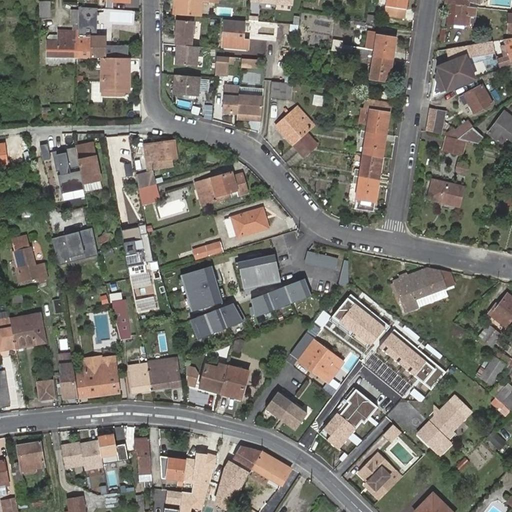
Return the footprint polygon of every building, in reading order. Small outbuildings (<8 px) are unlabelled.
[(177,0),(177,16),(200,18),(200,17),(208,17),(208,9),(201,9),(201,0),(177,0)] [(406,17),(408,0),(387,0),(385,14),(406,17)] [(51,2),(40,2),(40,19),(50,19),(51,2)] [(465,7),(448,5),(446,26),(463,27),(469,27),(470,17),(464,16),(465,7)] [(94,9),(80,7),(80,12),(80,13),(79,58),(104,58),(106,58),(106,38),(93,38),(93,19),(94,9)] [(474,17),(475,8),(470,8),(465,7),(464,16),(470,17),(474,17)] [(80,13),(80,12),(73,12),(72,32),(59,32),(59,35),(59,40),(46,40),(46,58),(79,58),(80,13)] [(132,23),(132,13),(109,12),(108,21),(132,23)] [(192,48),(194,23),(178,21),(176,46),(178,46),(192,48)] [(245,24),(225,23),(223,45),(220,45),(219,48),(243,49),(245,24)] [(366,34),(363,49),(373,51),(376,35),(366,34)] [(351,48),(350,54),(382,60),(383,52),(393,54),(396,38),(376,35),(373,51),(363,49),(351,48)] [(494,53),(493,42),(443,50),(450,64),(438,68),(432,97),(474,80),(473,78),(480,76),(475,65),(469,67),(465,58),(467,57),(467,58),(494,53)] [(511,43),(502,47),(505,58),(497,60),(499,68),(511,64),(511,62),(511,61),(511,43)] [(178,46),(176,66),(196,68),(198,48),(192,48),(178,46)] [(383,52),(382,60),(392,61),(393,54),(383,52)] [(382,60),(350,54),(349,61),(371,65),(368,80),(388,84),(391,69),(381,67),(382,60)] [(217,56),(215,74),(226,75),(227,63),(227,57),(217,56)] [(106,58),(104,58),(103,90),(122,91),(128,91),(129,59),(106,58)] [(242,58),(241,67),(257,68),(257,59),(242,58)] [(381,67),(391,69),(392,61),(382,60),(381,67)] [(174,94),(198,97),(200,78),(175,76),(174,94)] [(290,100),(292,85),(272,82),(271,98),(290,100)] [(483,85),(460,97),(465,105),(469,103),(475,114),(493,104),(483,85)] [(239,89),(224,87),(222,115),(236,116),(238,98),(239,89)] [(263,97),(263,89),(239,87),(239,95),(263,97)] [(262,101),(238,98),(236,116),(236,119),(252,120),(252,123),(260,124),(262,101)] [(365,100),(359,130),(376,133),(386,135),(391,104),(365,100)] [(277,128),(293,146),(307,134),(314,127),(297,109),(277,128)] [(430,110),(425,131),(441,135),(444,113),(430,110)] [(511,142),(511,118),(505,114),(488,135),(497,141),(502,135),(508,140),(511,142)] [(472,129),(473,128),(469,122),(448,137),(457,140),(472,129)] [(483,139),(472,129),(457,140),(465,141),(469,143),(478,145),(483,139)] [(376,133),(359,130),(358,137),(365,139),(362,155),(382,158),(385,142),(375,141),(376,133)] [(385,142),(386,135),(376,133),(375,141),(385,142)] [(307,134),(293,146),(299,152),(312,140),(307,134)] [(502,135),(497,141),(503,145),(508,140),(502,135)] [(457,140),(448,137),(445,137),(442,151),(461,156),(465,141),(457,140)] [(312,140),(299,152),(304,158),(317,146),(312,140)] [(54,156),(51,142),(41,143),(44,158),(54,156)] [(157,162),(172,160),(177,159),(174,142),(145,146),(146,161),(149,161),(150,167),(158,166),(157,162)] [(94,143),(76,146),(84,183),(102,180),(94,143)] [(382,158),(362,155),(360,170),(353,169),(352,176),(369,178),(378,180),(382,158)] [(173,168),(172,160),(157,162),(158,166),(158,170),(173,168)] [(462,176),(464,169),(457,167),(454,174),(462,176)] [(151,173),(138,177),(140,189),(155,185),(151,173)] [(203,181),(210,203),(230,197),(229,193),(237,190),(232,173),(203,181)] [(369,178),(352,176),(351,183),(357,184),(353,208),(373,212),(377,187),(368,186),(369,178)] [(368,186),(377,187),(378,180),(369,178),(368,186)] [(202,205),(210,203),(203,181),(195,184),(202,205)] [(427,200),(456,206),(460,188),(431,182),(427,200)] [(155,185),(140,189),(143,207),(161,202),(155,185)] [(262,218),(265,217),(263,209),(225,219),(229,236),(237,234),(238,238),(265,230),(262,218)] [(139,224),(121,229),(128,264),(152,259),(148,234),(142,236),(139,224)] [(92,228),(52,238),(59,265),(98,255),(92,228)] [(14,248),(22,279),(38,275),(39,279),(48,277),(43,261),(36,263),(31,244),(29,245),(26,236),(13,239),(15,248),(14,248)] [(209,257),(224,252),(221,243),(206,246),(209,257)] [(193,250),(196,260),(209,257),(206,246),(193,250)] [(338,258),(307,251),(304,263),(335,270),(338,258)] [(271,255),(238,262),(244,290),(277,284),(271,255)] [(349,261),(344,260),(337,288),(340,289),(340,288),(349,284),(349,261)] [(144,265),(128,268),(130,276),(146,273),(144,265)] [(212,266),(180,275),(191,311),(222,299),(212,266)] [(452,271),(435,268),(400,279),(401,281),(407,301),(410,310),(424,305),(420,297),(457,285),(452,271)] [(407,301),(401,281),(397,282),(404,302),(407,301)] [(284,286),(251,299),(255,316),(311,294),(306,282),(284,286)] [(39,292),(9,297),(10,304),(23,302),(23,300),(40,298),(39,292)] [(120,294),(109,295),(110,303),(118,302),(121,301),(120,294)] [(505,331),(511,321),(511,297),(509,296),(500,307),(497,305),(488,316),(505,331)] [(385,327),(347,298),(332,317),(370,347),(385,327)] [(126,311),(120,311),(118,302),(110,303),(120,338),(130,337),(126,311)] [(233,303),(190,320),(197,338),(243,321),(233,303)] [(40,316),(12,321),(16,347),(44,342),(40,316)] [(0,349),(16,347),(12,321),(0,322),(0,349)] [(489,326),(478,340),(490,347),(500,336),(489,326)] [(447,372),(394,329),(378,347),(431,391),(447,372)] [(238,340),(235,341),(232,352),(239,354),(243,342),(238,340)] [(507,355),(511,349),(501,341),(497,345),(507,355)] [(314,369),(330,381),(344,364),(315,342),(299,362),(311,372),(314,369)] [(3,356),(18,354),(17,348),(2,350),(3,356)] [(511,367),(511,361),(498,352),(494,358),(505,366),(503,369),(508,372),(511,367)] [(84,361),(85,370),(115,365),(113,357),(84,361)] [(505,366),(494,358),(480,379),(492,387),(503,369),(505,366)] [(148,364),(153,390),(180,386),(176,360),(148,364)] [(62,400),(79,398),(75,379),(74,371),(72,364),(59,366),(60,375),(58,375),(62,400)] [(132,393),(153,390),(148,364),(129,367),(132,393)] [(75,379),(79,398),(119,393),(115,365),(85,370),(86,377),(75,379)] [(210,387),(221,390),(227,371),(205,365),(199,388),(209,391),(210,387)] [(195,369),(186,366),(187,384),(195,387),(198,374),(195,369)] [(221,390),(220,394),(230,396),(231,393),(242,396),(249,372),(228,366),(227,371),(221,390)] [(0,388),(10,387),(7,367),(0,368),(0,388)] [(328,385),(330,381),(314,369),(311,372),(328,385)] [(85,370),(74,371),(75,379),(86,377),(85,370)] [(58,375),(53,376),(58,400),(62,400),(58,375)] [(52,383),(38,385),(40,401),(55,399),(52,383)] [(488,394),(510,412),(511,409),(511,396),(498,384),(488,394)] [(12,407),(10,387),(0,388),(0,392),(2,409),(12,407)] [(354,389),(319,433),(339,449),(374,405),(354,389)] [(307,414),(278,392),(265,409),(295,431),(307,414)] [(466,415),(448,400),(419,434),(443,455),(454,442),(448,437),(466,415)] [(393,425),(384,435),(392,442),(401,432),(393,425)] [(496,429),(489,436),(500,448),(507,441),(496,429)] [(114,435),(98,438),(98,441),(103,464),(119,461),(114,435)] [(150,473),(157,472),(157,460),(149,460),(149,438),(133,439),(134,452),(136,452),(138,475),(150,475),(150,473)] [(98,441),(80,444),(84,464),(85,470),(103,466),(103,464),(98,441)] [(80,442),(61,446),(65,468),(84,464),(80,444),(80,442)] [(44,467),(39,443),(17,446),(20,463),(22,475),(35,473),(35,469),(44,467)] [(238,446),(231,458),(252,470),(261,453),(238,446)] [(194,459),(186,458),(183,482),(193,483),(193,493),(182,492),(179,510),(179,511),(200,511),(216,456),(195,452),(194,459)] [(252,470),(249,475),(278,491),(291,470),(262,453),(261,453),(252,470)] [(379,457),(360,477),(368,484),(375,490),(372,494),(379,500),(401,478),(379,457)] [(461,474),(470,465),(465,459),(456,469),(461,474)] [(168,460),(165,479),(183,482),(185,465),(186,462),(177,461),(168,460)] [(0,496),(6,496),(5,486),(9,485),(4,461),(0,461),(0,496)] [(248,471),(228,461),(224,468),(215,504),(224,511),(248,471)] [(12,465),(14,477),(22,475),(20,463),(12,465)] [(14,477),(12,477),(14,484),(23,482),(22,475),(14,477)] [(17,500),(26,498),(23,482),(14,484),(17,500)] [(375,490),(368,484),(365,487),(372,494),(375,490)] [(118,493),(104,495),(106,510),(119,509),(118,493)] [(452,511),(433,493),(415,511),(452,511)] [(135,497),(137,511),(144,511),(141,496),(135,497)] [(81,511),(81,510),(86,509),(83,497),(68,500),(70,511),(65,511),(81,511)] [(17,500),(19,511),(28,509),(26,498),(17,500)] [(17,511),(14,499),(1,502),(2,511),(17,511)]
